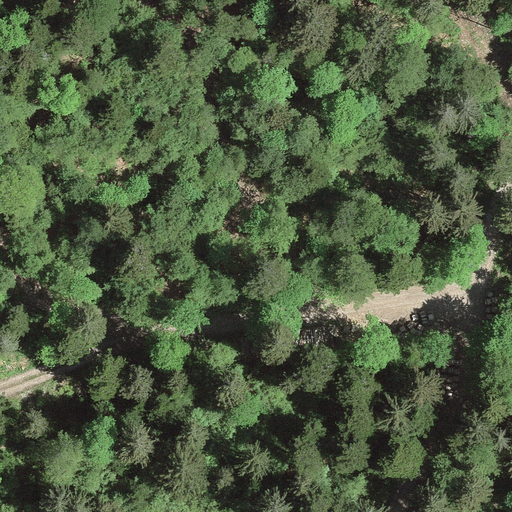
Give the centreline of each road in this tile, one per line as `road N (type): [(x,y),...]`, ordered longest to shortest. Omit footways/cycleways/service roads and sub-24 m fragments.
road 1 (track): [(466,312),(395,305),(292,321),(0,397)]
road 2 (track): [(400,511),(476,371),(479,337),(466,312),(492,219),(511,180)]
